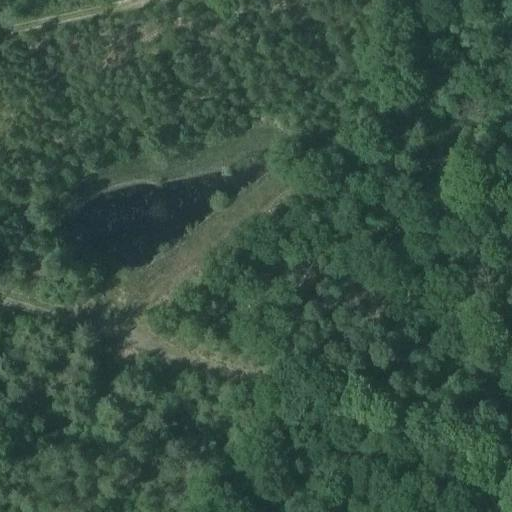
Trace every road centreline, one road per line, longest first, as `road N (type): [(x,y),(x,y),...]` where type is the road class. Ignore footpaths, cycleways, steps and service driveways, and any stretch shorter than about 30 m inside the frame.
road 1 (track): [(511,472),(0,285)]
road 2 (track): [(158,0),(0,33)]
